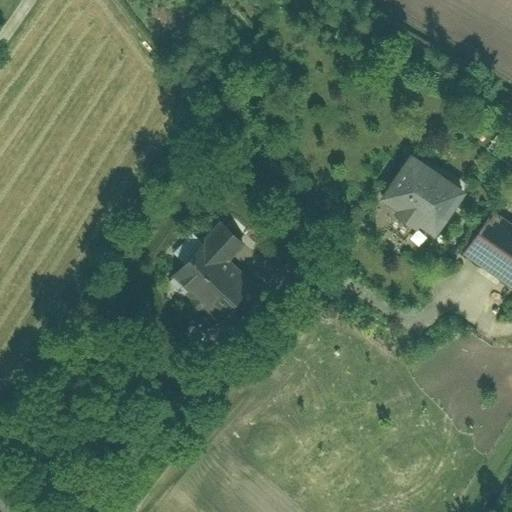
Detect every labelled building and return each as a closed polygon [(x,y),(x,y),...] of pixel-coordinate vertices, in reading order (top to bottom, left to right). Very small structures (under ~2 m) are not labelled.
[(511,145),(497,135),(487,151),(511,167),(511,145)] [(471,187),(420,151),(389,194),(440,231),(471,187)] [(511,212),(499,204),(468,251),(511,280),(511,212)] [(221,214),(204,233),(228,255),(245,237),(221,214)] [(204,233),(173,266),(216,306),(247,273),(228,255),(204,233)]
